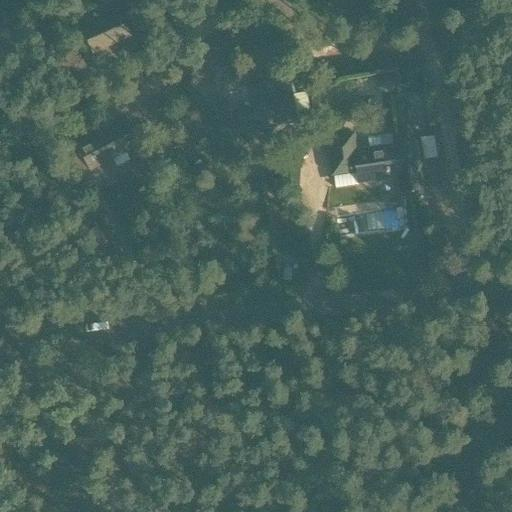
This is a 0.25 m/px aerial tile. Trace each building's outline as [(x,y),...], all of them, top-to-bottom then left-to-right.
[(85,27),(97,53),(130,37),(118,12),(85,27)] [(217,78),(220,95),(236,92),(232,75),(217,78)] [(323,89),(310,92),(314,109),(326,107),(323,89)] [(253,105),(237,109),(241,130),(257,126),(258,128),(297,120),(291,92),(252,100),(253,105)] [(422,92),(409,95),(413,114),(426,112),(422,92)] [(225,102),(215,105),(217,118),(228,116),(225,102)] [(139,143),(129,124),(115,131),(114,130),(79,149),(80,150),(67,157),(77,177),(90,169),(90,170),(125,151),(125,150),(139,143)] [(399,178),(401,193),(423,190),(416,143),(357,150),(355,133),(328,137),(333,175),(357,172),(359,183),(399,178)] [(145,153),(134,159),(141,171),(151,165),(145,153)] [(284,261),(282,274),(292,275),(293,263),(284,261)]
